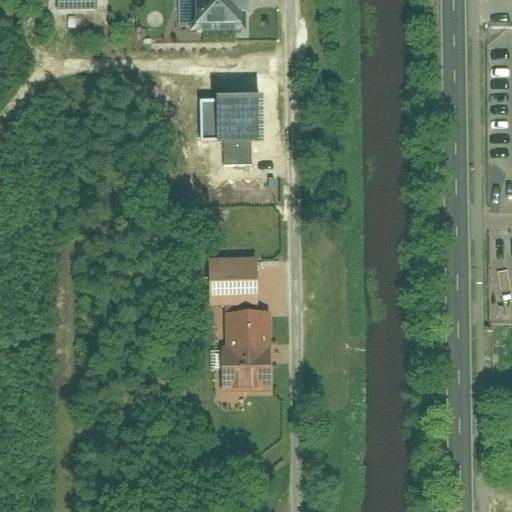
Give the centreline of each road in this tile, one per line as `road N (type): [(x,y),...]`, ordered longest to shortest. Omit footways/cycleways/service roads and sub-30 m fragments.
road 1 (tertiary): [(446,0),(456,511)]
road 2 (residential): [(286,0),(292,511)]
road 3 (track): [(286,70),(43,64),(0,123)]
